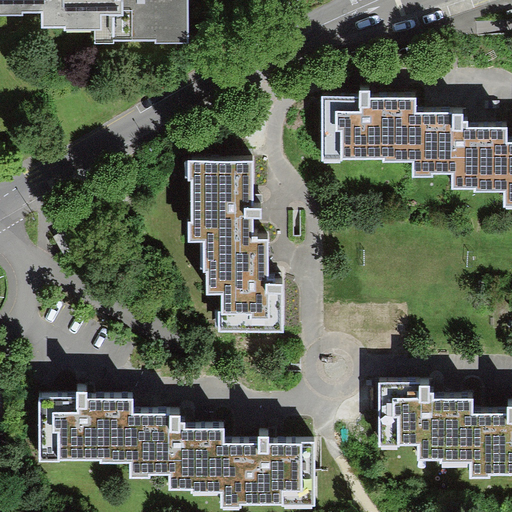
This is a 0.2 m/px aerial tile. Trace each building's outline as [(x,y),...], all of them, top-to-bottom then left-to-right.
[(95,28),(187,28),(186,0),(0,0),(0,7),(42,7),(42,20),(95,20),(95,28)] [(373,93),(324,93),(325,153),(415,153),(415,166),(454,166),(454,181),(507,181),(507,198),(511,198),(511,137),(504,138),(504,123),(468,123),(462,123),(462,109),(414,109),(414,93),(373,93)] [(254,156),(190,156),(190,234),(207,234),(207,288),(221,288),(221,325),(282,325),(282,277),(276,277),(267,277),(267,235),(254,235),(254,196),(254,156)] [(429,378),(381,378),(381,438),(419,438),(419,452),(473,452),(473,469),(511,468),(511,408),(469,409),(469,393),(436,393),(429,394),(429,378)] [(93,392),(42,393),(43,457),(132,456),(132,469),(171,468),(171,481),(223,481),(223,497),(313,497),(313,437),(273,438),(223,438),(223,422),(185,423),(179,423),(179,406),(131,407),(131,392),(93,392)]
